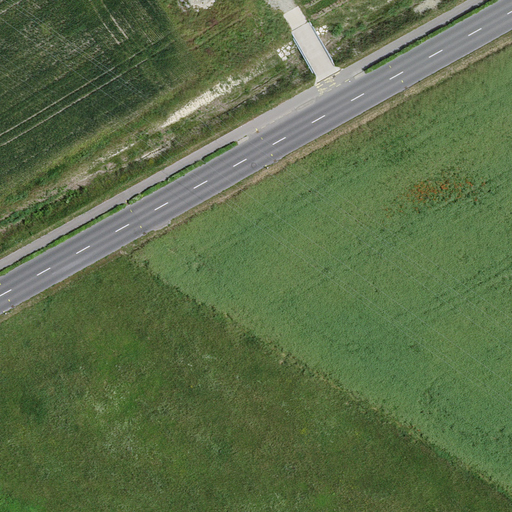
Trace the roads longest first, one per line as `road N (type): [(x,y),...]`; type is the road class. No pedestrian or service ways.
road 1 (secondary): [(511,13),(0,297)]
road 2 (track): [(349,103),(283,0)]
